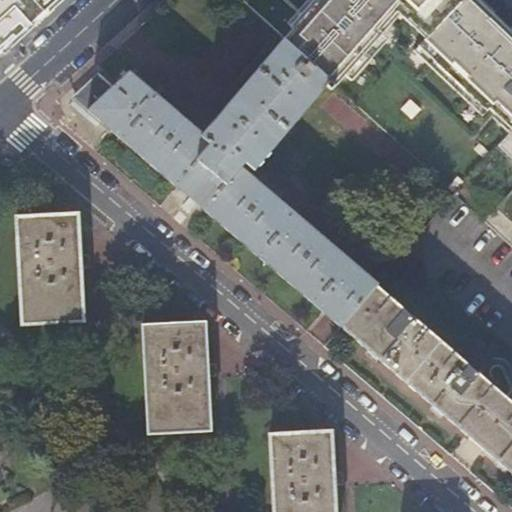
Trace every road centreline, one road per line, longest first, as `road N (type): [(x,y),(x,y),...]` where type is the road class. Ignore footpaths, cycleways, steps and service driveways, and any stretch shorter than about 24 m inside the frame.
road 1 (residential): [(0,117),(460,511)]
road 2 (secondary): [(0,103),(113,0)]
